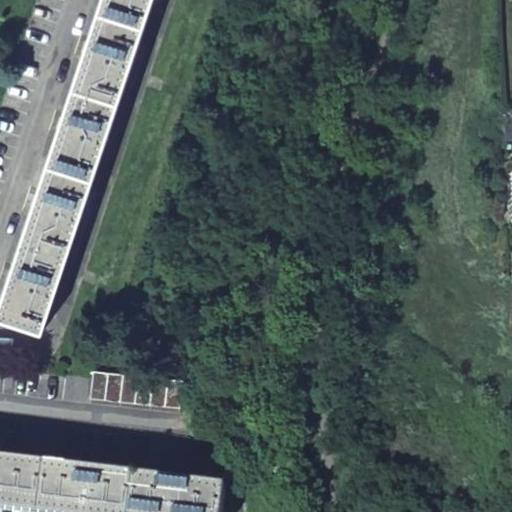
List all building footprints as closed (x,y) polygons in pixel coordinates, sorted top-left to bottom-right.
[(102,0),(98,15),(144,31),(154,0),(102,0)] [(71,91),(118,107),(144,31),(98,15),(71,91)] [(45,166),(91,183),(118,107),(71,91),(45,166)] [(45,166),(19,242),(65,258),(91,183),(45,166)] [(19,242),(0,296),(0,321),(38,335),(65,258),(19,242)] [(277,384),(303,379),(292,321),(266,326),(277,384)] [(170,384),(81,374),(78,402),(167,412),(170,384)] [(36,511),(42,468),(0,463),(0,511),(36,511)] [(128,511),(132,477),(42,468),(36,511),(128,511)] [(218,511),(221,487),(132,477),(128,511),(218,511)]
